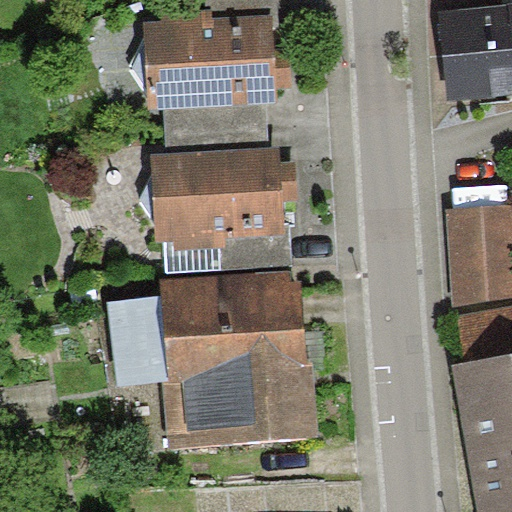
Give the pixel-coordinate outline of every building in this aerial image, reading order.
[(274,0),(208,0),(209,21),(209,29),(268,27),(268,32),(276,31),(274,0)] [(511,12),(450,19),(458,93),(511,87),(511,12)] [(166,31),(155,31),(134,69),(150,90),(168,102),(263,98),(271,98),(271,85),(281,84),(280,53),(269,53),(268,32),(268,27),(209,29),(209,21),(166,23),(166,31)] [(263,98),(168,102),(172,163),(267,156),(263,98)] [(267,156),(172,163),(160,167),(141,206),(182,240),(221,238),(221,230),(278,227),(277,195),(286,196),(284,168),(272,168),(271,156),(267,156)] [(511,211),(454,215),(460,301),(511,297),(511,211)] [(221,230),(221,238),(223,269),(290,265),(288,226),(278,227),(221,230)] [(298,293),(114,304),(118,379),(191,374),(192,398),(227,395),(226,375),(303,371),(298,293)] [(511,314),(463,323),(470,367),(511,360),(511,314)] [(511,511),(511,360),(470,367),(494,511),(511,511)] [(307,439),(303,371),(226,375),(227,395),(192,398),(195,446),(307,439)]
